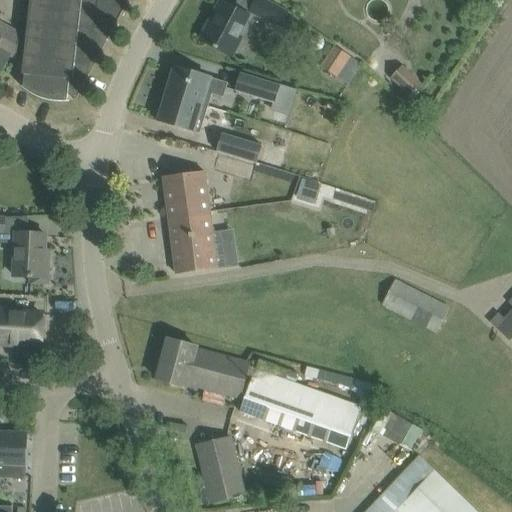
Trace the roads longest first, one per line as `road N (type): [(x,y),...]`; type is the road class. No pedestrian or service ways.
road 1 (unclassified): [(118,377),(94,268),(95,163)]
road 2 (unclassified): [(95,163),(114,102),(173,0)]
road 3 (unclassified): [(172,511),(118,377)]
road 4 (residential): [(44,511),(49,388)]
